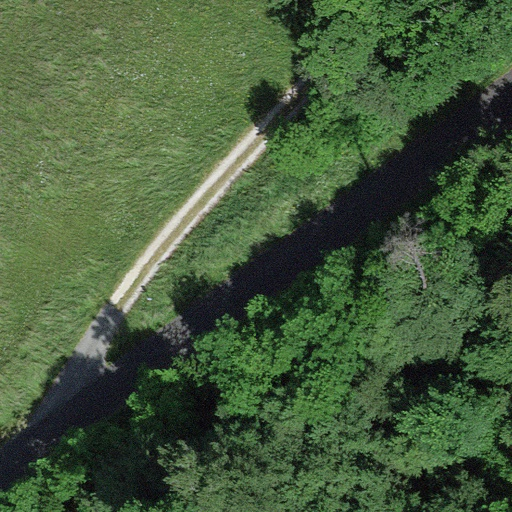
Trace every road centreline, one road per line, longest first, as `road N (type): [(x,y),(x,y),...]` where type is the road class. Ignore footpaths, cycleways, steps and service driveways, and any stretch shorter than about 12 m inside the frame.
road 1 (unclassified): [(511,95),(0,470)]
road 2 (track): [(79,412),(86,357),(133,281),(387,0)]
